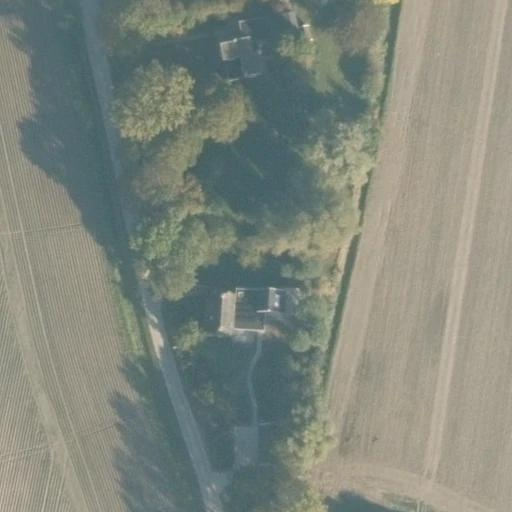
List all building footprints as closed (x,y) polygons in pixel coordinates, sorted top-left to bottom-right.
[(293,13),(279,16),(284,40),(298,37),(293,13)] [(257,45),(273,42),(270,26),(266,27),(265,19),(238,24),(241,43),(231,45),(231,46),(218,48),(221,65),(224,64),(227,83),(242,80),(242,81),(260,77),(256,58),(259,57),(257,45)] [(312,43),(308,28),(297,31),(301,45),(312,43)] [(234,326),(236,326),(244,326),(246,299),(238,298),(238,296),(229,296),(230,295),(207,294),(205,329),(204,339),(233,340),(234,326)] [(299,312),(301,302),(272,296),(270,306),(299,312)] [(279,440),(279,427),(264,427),(258,427),(258,440),(279,440)]
